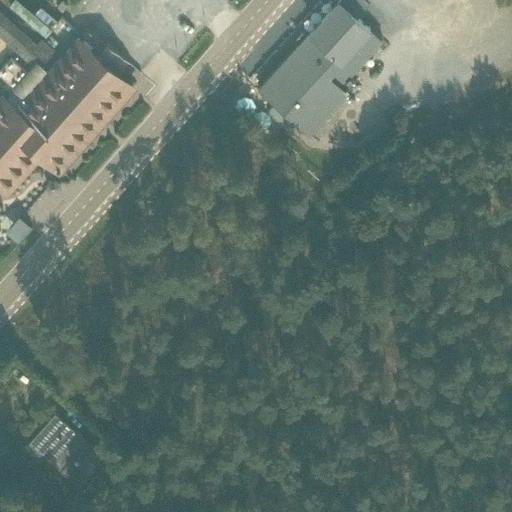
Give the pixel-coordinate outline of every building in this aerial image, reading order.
[(33,11),(20,0),(11,0),(8,4),(46,34),(55,20),(39,5),(33,11)] [(368,3),(364,0),(337,0),(308,32),(303,28),(295,37),(300,41),(258,87),(273,101),(268,107),(286,124),(292,118),(309,133),(348,90),(346,89),(356,78),(351,74),(383,38),(372,28),(372,27),(358,14),(368,3)] [(59,167),(132,84),(119,73),(124,67),(102,45),(98,49),(78,32),(48,67),(42,62),(55,48),(49,43),(48,46),(36,36),(33,39),(0,9),(0,35),(31,63),(25,69),(11,55),(0,67),(0,72),(13,84),(12,84),(24,94),(16,103),(1,91),(0,92),(0,147),(5,141),(27,151),(35,158),(41,151),(59,167)] [(16,210),(2,224),(15,236),(28,222),(16,210)] [(104,452),(55,409),(28,440),(77,483),(104,452)]
